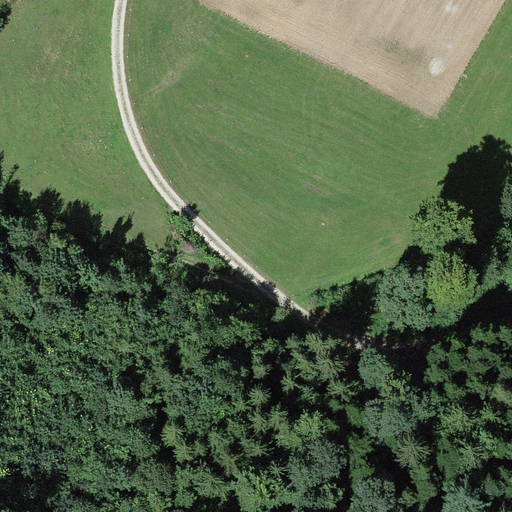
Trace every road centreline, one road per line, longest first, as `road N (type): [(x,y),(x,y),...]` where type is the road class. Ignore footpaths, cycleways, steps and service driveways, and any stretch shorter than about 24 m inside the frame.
road 1 (track): [(263,293),(155,182),(132,142),(110,55),(118,0)]
road 2 (track): [(0,184),(63,222),(263,293)]
road 3 (track): [(263,293),(305,321),(375,344),(426,344),(511,324)]
